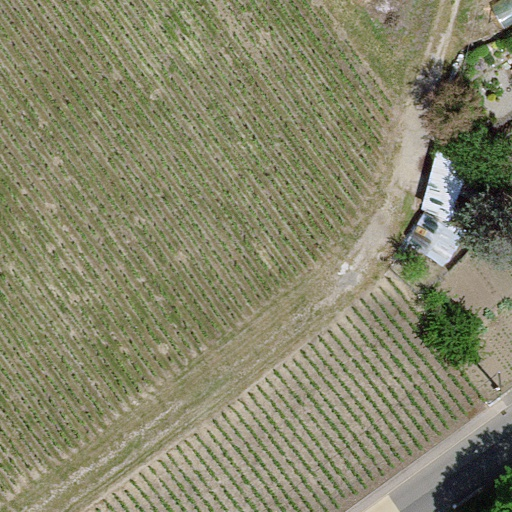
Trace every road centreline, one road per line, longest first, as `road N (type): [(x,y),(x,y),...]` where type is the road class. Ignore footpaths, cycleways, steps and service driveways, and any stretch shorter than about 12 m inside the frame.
road 1 (track): [(454,0),(401,198),(376,250),(343,285),(45,511)]
road 2 (tertiary): [(511,433),(403,511)]
